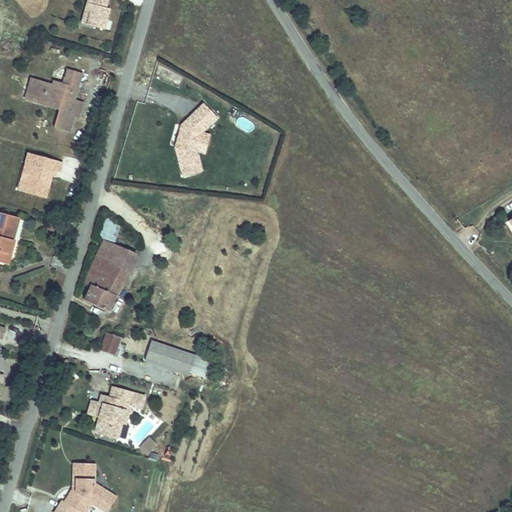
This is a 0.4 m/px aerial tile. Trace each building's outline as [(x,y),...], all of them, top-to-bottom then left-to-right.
[(105,30),(110,11),(105,10),(103,5),(106,3),(104,0),(88,0),(82,24),(105,30)] [(159,68),(155,79),(180,87),(183,75),(159,68)] [(29,79),(24,93),(34,96),(32,102),(42,105),(44,99),(60,104),(52,129),(64,133),(69,118),(77,120),(81,108),(72,105),(82,73),(68,69),(61,88),(29,79)] [(200,134),(201,132),(215,118),(202,104),(179,126),(178,132),(181,133),(178,142),(175,141),(173,147),(181,177),(199,172),(194,154),(195,151),(200,134)] [(238,125),(251,132),(255,125),(242,118),(238,125)] [(202,154),(207,136),(200,134),(195,151),(202,154)] [(27,153),(17,190),(45,198),(53,172),(59,173),(62,163),(27,153)] [(0,262),(8,264),(21,218),(0,211),(0,262)] [(116,243),(121,223),(105,220),(100,239),(116,243)] [(103,240),(95,258),(126,272),(131,262),(117,256),(121,248),(103,240)] [(135,254),(121,248),(117,256),(131,262),(135,254)] [(126,272),(95,258),(83,284),(90,288),(84,301),(107,313),(126,272)] [(105,334),(99,350),(114,355),(120,339),(105,334)] [(186,374),(192,354),(149,340),(143,360),(186,374)] [(106,404),(101,417),(96,433),(117,439),(122,424),(126,425),(131,408),(142,411),(146,399),(115,388),(112,398),(110,405),(106,404)] [(96,415),(101,417),(106,404),(110,405),(112,398),(102,395),(96,415)] [(148,454),(156,445),(146,436),(138,446),(148,454)] [(105,491),(91,482),(91,462),(79,461),(79,469),(71,469),(70,476),(74,476),(73,486),(71,489),(69,488),(61,500),(59,498),(50,511),(71,511),(74,509),(71,507),(79,495),(89,501),(96,505),(105,491)] [(79,469),(79,461),(71,461),(71,469),(79,469)] [(78,511),(81,511),(89,501),(79,495),(71,507),(74,509),(78,511)]
